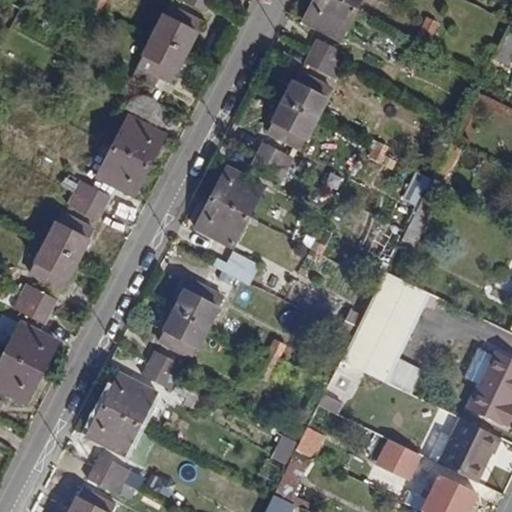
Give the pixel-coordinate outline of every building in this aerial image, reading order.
[(91,0),(90,2),(103,9),(106,0),(91,0)] [(214,0),(183,0),(208,13),(214,0)] [(358,9),(340,0),(316,0),(305,21),(342,40),(358,9)] [(340,0),(358,9),(362,0),(340,0)] [(93,27),(103,9),(90,2),(81,20),(93,27)] [(171,5),(154,35),(187,52),(203,22),(171,5)] [(428,17),(416,39),(429,46),(435,49),(440,40),(434,37),(441,23),(428,17)] [(511,60),(511,26),(509,26),(493,58),(509,66),(511,60)] [(429,46),(416,39),(398,30),(390,45),(408,55),(413,47),(425,53),(429,46)] [(138,66),(161,78),(171,83),(187,52),(154,35),(138,66)] [(318,38),(312,51),(343,67),(349,54),(318,38)] [(343,67),(312,51),(306,63),(337,79),(343,67)] [(161,78),(138,66),(132,77),(154,90),(161,78)] [(300,71),(284,102),(317,119),(333,88),(300,71)] [(160,104),(128,88),(122,100),(153,116),(160,104)] [(317,119),(284,102),(268,133),(301,149),(317,119)] [(129,115),(114,146),(151,165),(167,135),(129,115)] [(431,183),(442,188),(451,169),(453,170),(467,144),(453,138),(433,179),(431,183)] [(375,149),(388,155),(392,148),(378,141),(375,149)] [(264,144),(258,155),(288,171),(294,159),(264,144)] [(151,165),(114,146),(98,176),(135,196),(151,165)] [(388,155),(375,149),(371,157),(383,164),(388,155)] [(288,171),(258,155),(252,166),(283,181),(288,171)] [(213,198),(250,217),(266,186),(229,168),(213,198)] [(419,205),(431,183),(433,179),(419,171),(405,198),(419,205)] [(81,179),(75,192),(105,207),(112,196),(81,179)] [(442,188),(431,183),(419,205),(406,232),(401,243),(415,250),(445,190),(442,188)] [(99,220),(105,207),(75,192),(68,203),(99,220)] [(250,217),(213,198),(197,228),(234,247),(250,217)] [(47,242),(79,258),(95,228),(62,212),(47,242)] [(316,241),(312,249),(323,255),(328,247),(316,241)] [(63,289),(79,258),(47,242),(30,273),(63,289)] [(336,242),(329,255),(339,260),(347,247),(336,242)] [(323,255),(312,249),(308,257),(318,263),(316,267),(335,277),(341,264),(323,255)] [(261,265),(234,252),(228,262),(219,257),(214,264),(252,283),(261,265)] [(234,280),(212,269),(203,286),(225,297),(234,280)] [(433,294),(386,272),(380,284),(364,315),(354,336),(342,360),(412,394),(424,369),(401,357),(433,294)] [(21,279),(15,292),(52,311),(58,299),(21,279)] [(193,280),(177,311),(209,328),(225,297),(203,286),(193,280)] [(52,311),(15,292),(8,304),(45,324),(52,311)] [(351,309),(341,329),(354,336),(364,315),(351,309)] [(209,328),(177,311),(161,341),(193,358),(209,328)] [(22,323),(7,353),(43,371),(58,341),(22,323)] [(266,357),(278,363),(288,346),(275,339),(266,357)] [(511,358),(496,350),(494,354),(488,352),(490,348),(483,345),(479,346),(477,351),(480,353),(472,368),(469,366),(466,373),(468,378),(474,381),(476,377),(482,380),(469,406),(510,426),(511,421),(511,358)] [(156,351),(150,362),(181,378),(187,367),(156,351)] [(43,371),(7,353),(0,365),(0,387),(27,402),(43,371)] [(269,381),(278,363),(266,357),(257,375),(269,381)] [(181,378),(150,362),(144,375),(175,391),(181,378)] [(323,386),(332,369),(320,363),(311,380),(323,386)] [(105,405),(141,423),(158,393),(121,374),(105,405)] [(320,406),(339,413),(344,397),(325,391),(320,406)] [(124,454),(141,423),(105,405),(88,435),(124,454)] [(503,439),(461,418),(452,436),(439,463),(478,482),(493,452),(495,454),(503,439)] [(439,463),(452,436),(440,430),(427,458),(439,463)] [(289,440),(282,456),(291,461),(297,450),(299,445),(289,440)] [(421,455),(391,440),(380,463),(409,478),(421,455)] [(274,495),(306,510),(309,503),(294,495),(299,485),(313,458),(297,450),(291,461),(276,492),(274,495)] [(96,467),(138,489),(144,477),(102,455),(96,467)] [(138,489),(96,467),(90,477),(132,499),(138,489)] [(425,511),(469,511),(477,496),(440,477),(429,498),(423,511),(425,511)] [(315,494),(299,485),(294,495),(309,503),(315,494)] [(70,511),(113,511),(118,503),(84,486),(70,511)] [(429,498),(412,490),(406,502),(423,511),(429,498)] [(274,495),(265,511),(305,511),(306,510),(274,495)]
